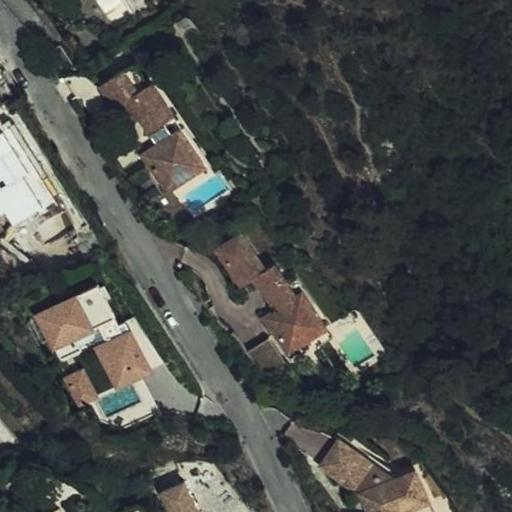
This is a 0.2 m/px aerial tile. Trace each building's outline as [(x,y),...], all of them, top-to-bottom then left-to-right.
[(36,20),(23,27),(38,52),(50,44),(36,20)] [(150,135),(136,145),(156,174),(179,157),(172,148),(185,138),(172,118),(164,123),(155,110),(166,102),(143,69),(129,78),(114,57),(89,76),(106,100),(118,91),(150,135)] [(181,112),(171,98),(166,102),(155,110),(164,123),(172,118),(178,114),(181,112)] [(185,138),(196,154),(203,149),(178,114),(172,118),(185,138)] [(0,209),(6,220),(35,202),(26,188),(35,182),(0,127),(0,209)] [(179,157),(156,174),(160,180),(196,154),(185,138),(172,148),(179,157)] [(154,184),(135,158),(116,174),(133,199),(154,184)] [(240,272),(264,305),(259,309),(265,318),(257,323),(275,348),(299,331),(288,314),(303,304),(290,286),(283,291),(272,276),(261,260),(253,265),(227,228),(203,244),(228,281),(240,272)] [(317,319),(284,268),(272,276),(283,291),(290,286),(303,304),(288,314),(299,331),(311,324),(317,319)] [(105,281),(34,309),(55,359),(92,344),(99,361),(64,375),(77,409),(92,402),(100,422),(120,414),(124,424),(154,411),(141,378),(160,371),(138,314),(121,321),(105,281)] [(265,318),(259,309),(251,314),(257,323),(265,318)] [(308,344),(320,336),(311,324),(299,331),(308,344)] [(255,335),(233,351),(251,376),(273,360),(255,335)] [(426,511),(420,498),(394,511),(389,511),(387,507),(406,497),(396,475),(384,480),(331,440),(313,468),(354,499),(360,511),(426,511)] [(389,511),(394,511),(420,498),(406,470),(396,475),(406,497),(387,507),(389,511)] [(177,511),(162,480),(139,491),(149,511),(177,511)]
